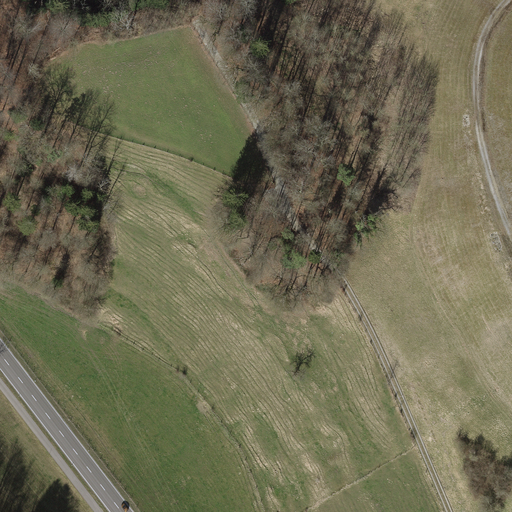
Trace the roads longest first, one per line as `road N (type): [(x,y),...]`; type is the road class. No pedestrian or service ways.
road 1 (track): [(448,511),(353,297),(281,193)]
road 2 (track): [(511,235),(483,152),(476,89),(482,39),(508,0)]
road 3 (secondary): [(122,511),(0,353)]
